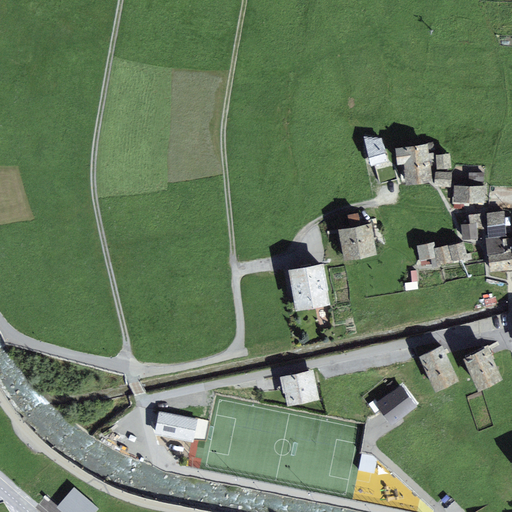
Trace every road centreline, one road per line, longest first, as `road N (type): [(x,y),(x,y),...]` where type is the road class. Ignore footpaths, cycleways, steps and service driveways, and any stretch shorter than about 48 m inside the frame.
road 1 (residential): [(510,337),(459,344),(443,337),(140,403)]
road 2 (track): [(121,0),(93,163),(130,370)]
road 3 (residential): [(382,511),(172,469),(152,453),(140,403)]
road 4 (track): [(236,277),(224,131),(245,0)]
road 5 (residential): [(292,262),(236,277),(238,339),(226,358),(131,375)]
road 6 (residential): [(0,398),(31,440),(69,471),(174,511)]
road 7 (track): [(451,214),(373,203),(339,213),(307,231),(292,262)]
road 8 (residential): [(131,375),(26,343),(0,319)]
